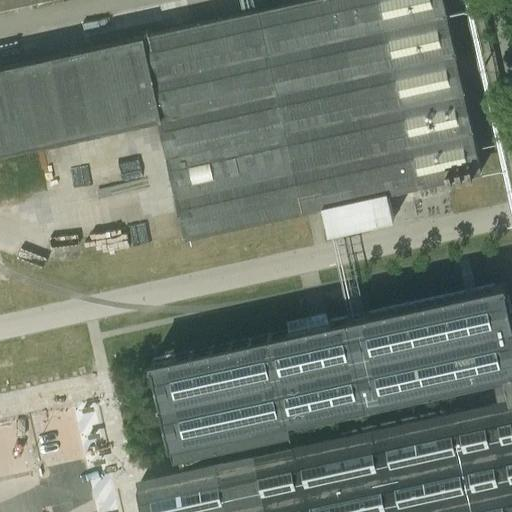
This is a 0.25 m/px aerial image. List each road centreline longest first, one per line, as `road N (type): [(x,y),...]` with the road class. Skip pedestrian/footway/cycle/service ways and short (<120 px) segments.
road 1 (unclassified): [(511,211),(0,326)]
road 2 (unclassified): [(0,26),(120,0)]
